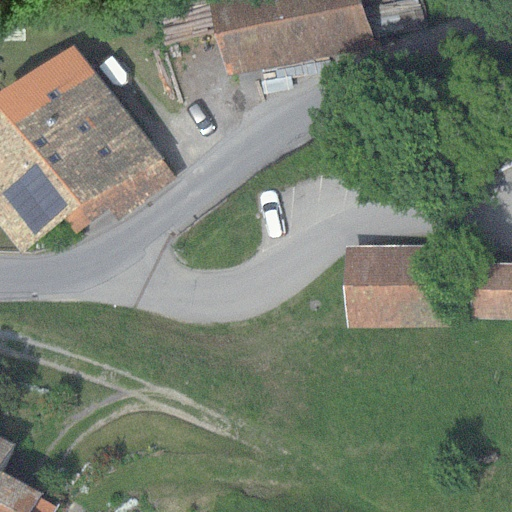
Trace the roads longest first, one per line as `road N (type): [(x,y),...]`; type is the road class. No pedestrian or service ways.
road 1 (unclassified): [(511,36),(406,64),(329,100),(110,253)]
road 2 (residential): [(110,253),(166,287),(213,297),(271,280),(340,234),(388,218),(511,234)]
road 3 (track): [(0,340),(163,392),(337,481)]
